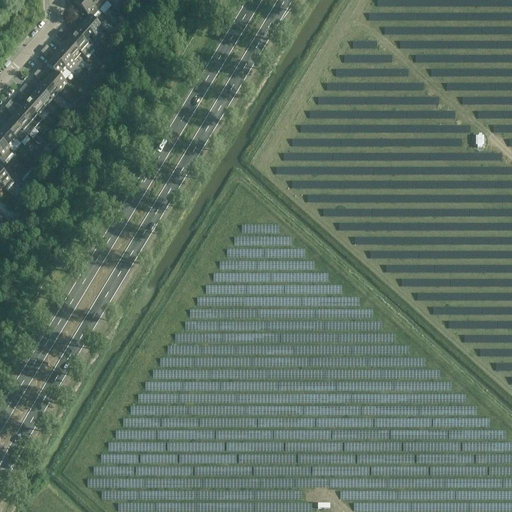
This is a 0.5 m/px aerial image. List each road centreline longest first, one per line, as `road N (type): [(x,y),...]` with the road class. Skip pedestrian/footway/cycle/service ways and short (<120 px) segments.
road 1 (trunk): [(0,482),(287,0)]
road 2 (trunk): [(254,0),(0,420)]
road 3 (track): [(249,184),(511,422)]
road 4 (track): [(356,18),(511,155)]
